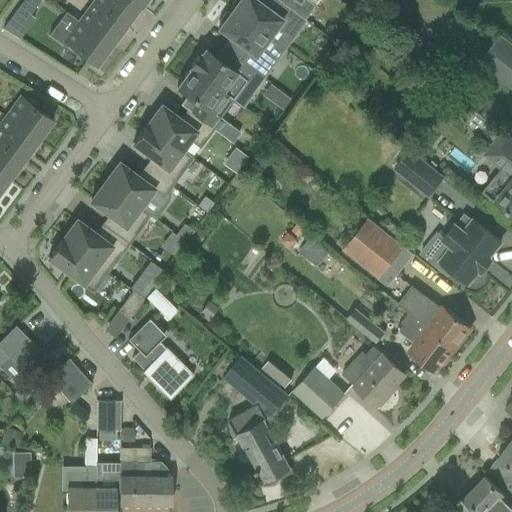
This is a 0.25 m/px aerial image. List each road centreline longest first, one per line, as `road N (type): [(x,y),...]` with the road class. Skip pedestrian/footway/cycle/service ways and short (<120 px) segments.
road 1 (residential): [(226,511),(223,499),(8,250)]
road 2 (tertiary): [(335,511),(386,480),(511,339)]
road 3 (residential): [(8,250),(108,113)]
road 4 (residential): [(108,113),(190,0)]
road 5 (residential): [(0,47),(108,113)]
